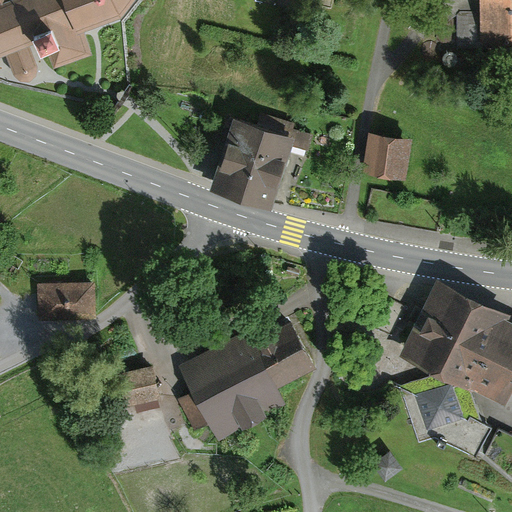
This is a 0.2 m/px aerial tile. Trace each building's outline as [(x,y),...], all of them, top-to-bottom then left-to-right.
[(0,0),(0,3),(0,4),(0,50),(13,45),(22,68),(28,74),(37,74),(43,68),(44,60),(36,38),(50,32),(59,57),(99,41),(90,18),(120,7),(124,0),(0,0)] [(511,0),(482,0),(483,46),(511,46),(511,0)] [(291,139),(241,122),(222,181),(272,197),(291,139)] [(410,136),(378,132),(372,169),(405,173),(410,136)] [(32,255),(20,250),(14,263),(26,269),(32,255)] [(441,280),(410,348),(501,389),(511,364),(511,318),(502,314),(504,309),(441,280)] [(99,281),(45,283),(46,316),(100,315),(99,281)] [(201,428),(215,421),(221,434),(291,401),(282,382),(323,362),(300,314),(258,334),(256,328),(186,361),(200,390),(186,397),(201,428)] [(128,402),(165,394),(159,363),(122,371),(128,402)] [(457,383),(422,394),(434,431),(469,420),(457,383)] [(398,447),(382,458),(393,473),(409,463),(398,447)]
